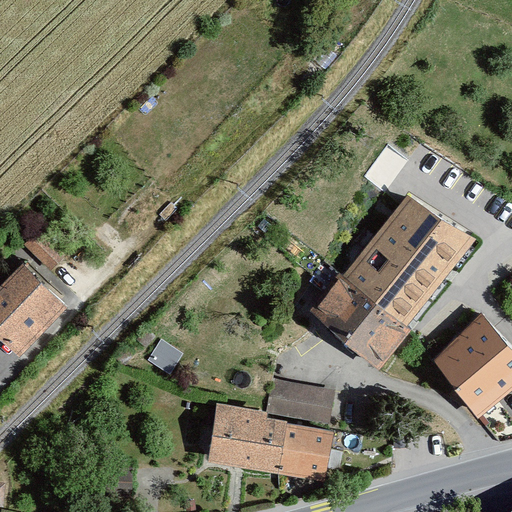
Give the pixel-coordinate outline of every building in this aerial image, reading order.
[(384,187),(406,156),(388,143),(366,174),(384,187)] [(404,187),(342,271),(407,320),(470,236),(404,187)] [(60,310),(14,264),(0,277),(0,349),(9,359),(60,310)] [(342,271),(313,305),(380,363),(413,324),(407,320),(342,271)] [(511,350),(478,312),(424,360),(476,419),(511,386),(511,350)] [(159,336),(148,359),(175,371),(186,348),(159,336)] [(334,391),(272,379),(265,412),(328,424),(334,391)] [(327,429),(212,409),(202,464),(318,484),(327,429)]
